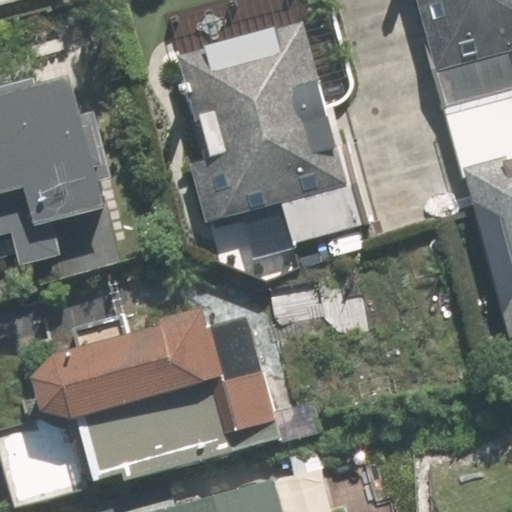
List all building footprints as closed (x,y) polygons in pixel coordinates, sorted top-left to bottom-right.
[(511,0),(430,0),(457,101),(511,86),(511,0)] [(367,222),(314,19),(170,56),(212,220),(291,199),(301,239),(367,222)] [(63,219),(119,204),(84,70),(0,91),(0,234),(20,230),(29,264),(72,253),(63,219)] [(511,154),(473,164),(482,200),(511,213),(511,308),(511,310),(511,313),(511,154)] [(404,250),(430,348),(472,337),(447,239),(404,250)] [(80,344),(69,347),(48,371),(57,403),(89,411),(110,485),(288,436),(253,312),(217,322),(212,303),(172,314),(173,318),(139,328),(134,310),(75,326),(80,344)] [(290,453),(296,476),(327,468),(320,444),(290,453)] [(292,511),(282,476),(181,504),(175,482),(102,501),(104,511),(292,511)]
